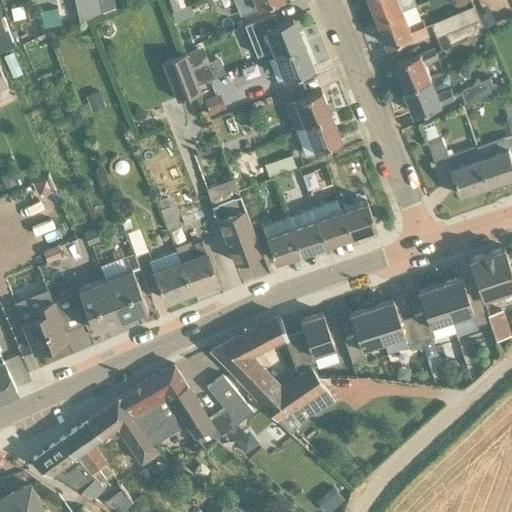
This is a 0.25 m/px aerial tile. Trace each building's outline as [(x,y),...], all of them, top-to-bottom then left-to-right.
[(113,0),(74,0),(78,19),(90,15),(115,6),(113,0)] [(166,0),(170,11),(179,7),(176,0),(166,0)] [(235,0),(241,13),(273,0),(235,0)] [(369,0),(378,20),(403,9),(399,0),(369,0)] [(77,19),(75,7),(59,11),(58,10),(39,14),(42,27),(77,19)] [(176,22),(185,19),(181,8),(172,11),(176,22)] [(403,9),(378,20),(389,46),(428,30),(423,18),(409,24),(403,9)] [(437,36),(467,24),(461,11),(432,23),(437,36)] [(302,43),(292,18),(278,24),(274,12),(244,24),(256,55),(272,48),(275,54),(302,43)] [(0,51),(15,45),(5,13),(0,15),(0,51)] [(467,24),(437,36),(443,49),(472,36),(467,24)] [(302,43),(275,54),(285,78),(312,67),(302,43)] [(406,88),(431,78),(425,64),(439,58),(434,46),(420,52),(421,53),(396,64),(406,88)] [(14,52),(4,56),(13,77),(23,73),(14,52)] [(176,98),(199,89),(196,83),(190,68),(184,52),(162,61),(176,98)] [(196,83),(212,77),(206,61),(190,68),(196,83)] [(466,102),(496,90),(491,77),(461,89),(466,102)] [(431,78),(406,88),(416,114),(442,104),(442,105),(456,99),(451,87),(437,93),(431,78)] [(303,125),(331,114),(321,89),(293,100),(303,125)] [(86,95),(92,110),(105,105),(99,90),(86,95)] [(219,93),(204,99),(210,114),(225,108),(219,93)] [(331,114),(303,125),(303,126),(312,150),(340,139),(331,114)] [(511,115),(508,117),(506,117),(511,134),(477,146),(490,184),(511,176),(511,159),(508,149),(511,147),(511,115)] [(490,184),(477,146),(476,144),(453,153),(448,155),(447,150),(441,138),(426,143),(435,165),(450,158),(452,164),(462,194),(490,184)] [(269,176),(296,166),(291,154),(265,164),(269,176)] [(12,171),(1,176),(6,188),(17,183),(12,171)] [(55,190),(47,175),(31,182),(36,193),(43,196),(55,190)] [(233,261),(261,250),(240,194),(211,205),(233,261)] [(171,206),(168,197),(158,201),(168,228),(179,224),(172,205),(171,206)] [(341,208),(349,233),(375,224),(366,199),(341,208)] [(324,241),(349,233),(341,208),(316,216),(324,241)] [(122,219),(126,230),(135,226),(131,215),(122,219)] [(300,250),(324,241),(316,216),(291,225),(300,250)] [(121,233),(126,231),(121,218),(116,220),(121,233)] [(274,259),(300,250),(291,225),(265,234),(274,259)] [(83,232),(88,245),(99,240),(94,227),(83,232)] [(133,247),(145,242),(139,228),(128,232),(133,247)] [(166,230),(161,230),(158,234),(160,238),(165,239),(168,235),(166,230)] [(174,246),(191,289),(218,278),(203,240),(191,245),(189,240),(174,246)] [(43,250),(47,261),(61,255),(57,244),(43,250)] [(188,290),(191,289),(174,246),(176,251),(149,262),(164,299),(179,294),(179,296),(189,292),(188,290)] [(469,258),(482,297),(511,287),(511,272),(503,247),(469,258)] [(481,298),(482,297),(469,258),(468,258),(480,296),(469,300),(461,276),(439,283),(451,318),(472,311),(475,321),(488,317),(481,298)] [(104,278),(119,317),(146,307),(131,268),(104,278)] [(93,328),(119,317),(104,278),(77,289),(93,328)] [(451,318),(439,283),(418,291),(424,311),(412,315),(421,340),(433,335),(430,325),(451,318)] [(67,338),(64,332),(84,324),(72,294),(30,310),(33,315),(20,319),(33,351),(67,338)] [(421,340),(412,315),(400,320),(393,299),(372,306),(383,341),(386,351),(407,344),(410,343),(413,351),(423,347),(421,340)] [(362,348),(383,341),(372,306),(349,314),(356,334),(344,338),(352,363),(366,358),(362,348)] [(495,340),(509,336),(500,307),(486,311),(495,340)] [(304,332),(288,338),(285,339),(296,368),(315,362),(312,354),(334,347),(322,312),(300,320),(304,332)] [(285,339),(288,338),(287,334),(287,335),(280,314),(265,320),(251,326),(211,349),(262,404),(261,405),(277,421),(291,437),(337,406),(326,389),(317,377),(309,364),(293,374),(280,383),(252,354),(282,340),(285,339)] [(0,395),(16,389),(2,359),(0,354),(0,395)] [(166,397),(185,382),(173,363),(117,396),(150,442),(158,452),(159,452),(153,445),(177,428),(179,431),(188,425),(175,411),(166,397)] [(208,385),(225,407),(208,419),(185,382),(166,397),(175,411),(188,425),(202,446),(213,438),(215,439),(237,424),(255,410),(223,373),(208,385)] [(253,403),(257,399),(253,394),(248,398),(253,403)] [(141,464),(158,452),(150,442),(117,396),(114,398),(80,424),(94,443),(108,433),(113,440),(120,435),(141,464)] [(106,462),(94,443),(80,424),(61,438),(74,456),(76,455),(89,472),(99,483),(113,472),(106,462)] [(103,487),(99,483),(89,472),(76,455),(74,456),(61,438),(31,460),(90,500),(103,487)] [(189,497),(204,483),(192,470),(177,485),(189,497)] [(0,511),(42,511),(30,484),(0,498),(0,511)] [(325,511),(328,511),(344,499),(333,486),(316,501),(325,511)] [(243,511),(225,498),(217,511),(243,511)]
